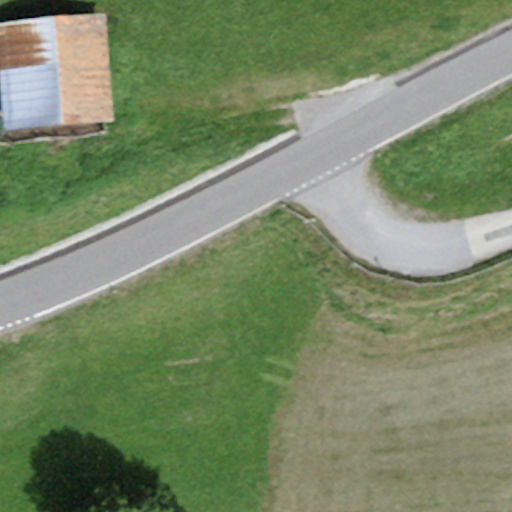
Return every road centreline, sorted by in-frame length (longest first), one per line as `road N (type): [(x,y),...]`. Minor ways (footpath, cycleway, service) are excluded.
road 1 (unclassified): [(511,58),(179,231),(0,302)]
road 2 (track): [(308,164),(370,238),(441,245),(511,229)]
